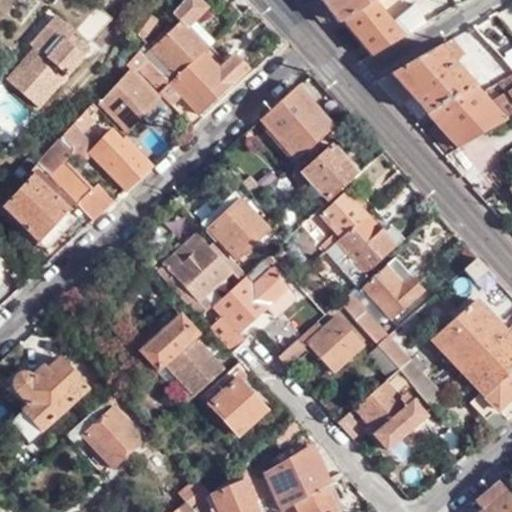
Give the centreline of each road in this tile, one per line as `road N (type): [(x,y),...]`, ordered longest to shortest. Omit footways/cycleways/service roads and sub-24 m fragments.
road 1 (residential): [(0,330),(315,38)]
road 2 (tertiary): [(354,84),(511,261)]
road 3 (residential): [(354,84),(494,0)]
